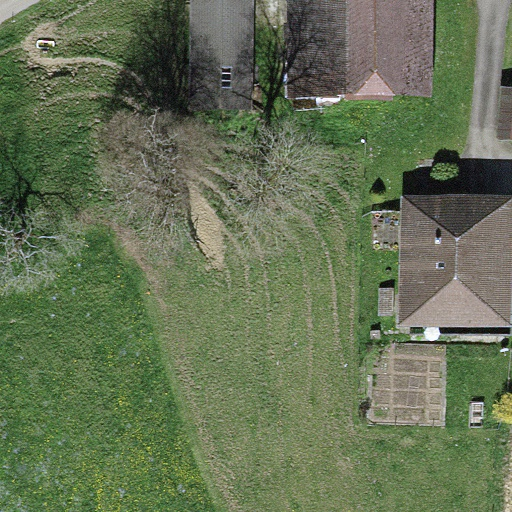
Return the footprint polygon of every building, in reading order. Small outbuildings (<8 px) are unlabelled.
[(344,98),(344,71),(344,0),(326,0),(294,0),(294,96),(344,98)] [(344,0),(344,71),(384,71),(409,72),(410,0),(373,0),(356,0),(344,0)] [(384,71),(344,71),(344,98),(356,98),(384,98),(384,71)] [(499,320),(502,212),(414,210),(412,318),(499,320)] [(439,511),(441,468),(346,465),(344,511),(439,511)]
